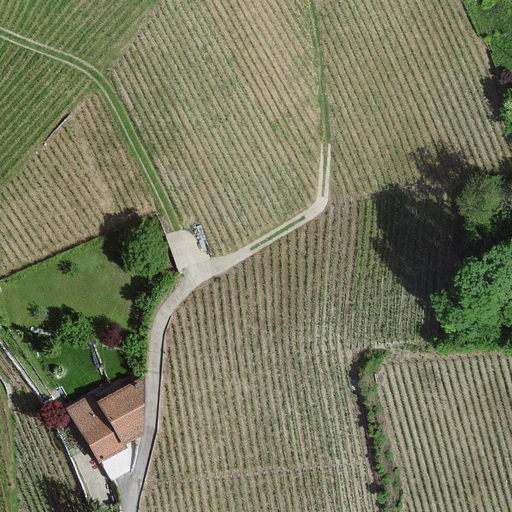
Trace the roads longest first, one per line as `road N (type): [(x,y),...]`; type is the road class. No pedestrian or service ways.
road 1 (track): [(309,0),(326,141),(324,195),(308,214),(193,281)]
road 2 (unclassified): [(130,511),(156,335),(193,281)]
